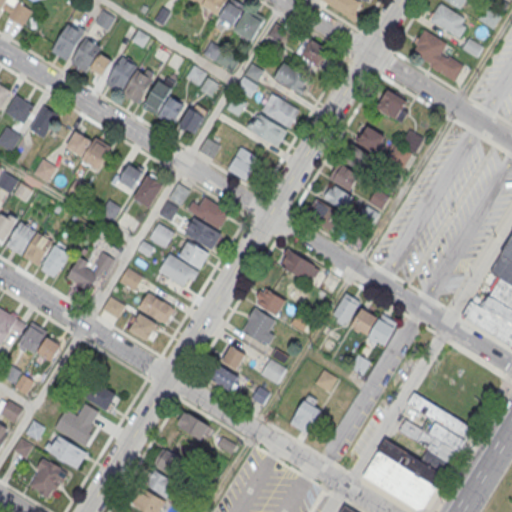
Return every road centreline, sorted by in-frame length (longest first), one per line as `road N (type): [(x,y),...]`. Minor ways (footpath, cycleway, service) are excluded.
road 1 (residential): [(511,367),(0,49)]
road 2 (residential): [(399,0),(84,511)]
road 3 (residential): [(385,511),(0,275)]
road 4 (residential): [(511,142),(281,0)]
